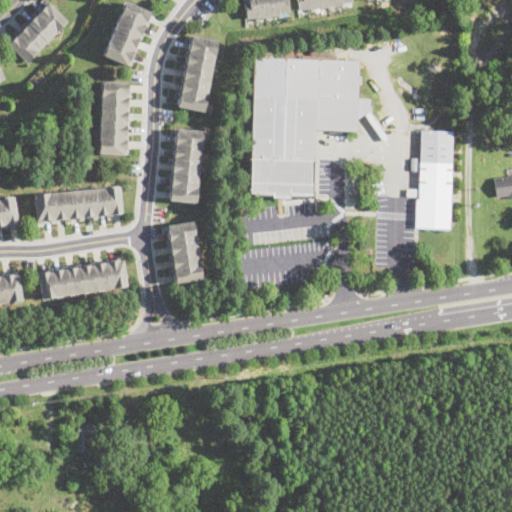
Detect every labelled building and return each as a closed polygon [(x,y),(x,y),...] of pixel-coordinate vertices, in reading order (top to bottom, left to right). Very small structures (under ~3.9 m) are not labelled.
[(287,0),(290,12),(282,13),(282,17),(276,18),(276,15),(269,16),(270,19),(266,19),(266,16),(259,17),(260,20),(255,21),(255,17),(246,18),(244,2),(245,2),(244,0),(287,0)] [(352,0),(353,2),(344,3),(345,5),(339,6),(338,5),(332,6),(333,9),(329,9),(328,6),(314,9),(315,10),(308,11),(308,8),(300,10),(298,0),(352,0)] [(141,39),(139,38),(131,57),(133,58),(129,65),(105,55),(106,54),(103,53),(125,1),(150,11),(149,13),(150,13),(147,19),(148,20),(141,39)] [(48,2),(67,21),(27,62),(8,43),(15,36),(16,36),(18,34),(17,34),(28,24),(27,23),(35,15),(36,16),(37,14),(37,13),(45,5),(45,6),(48,2)] [(217,40),(204,112),(177,107),(179,95),(180,95),(181,93),(180,93),(182,81),(183,81),(183,79),(182,79),(185,67),(186,67),(186,64),(185,64),(187,53),(188,54),(189,51),(188,50),(190,40),(191,40),(192,35),(217,40)] [(334,50),(334,59),(358,60),(356,97),(369,98),(369,108),(356,119),(355,131),(336,130),(336,133),(328,133),(329,130),(315,129),(314,160),(315,160),(314,191),(312,191),(312,195),(290,194),(290,196),(283,196),(283,197),(271,197),(271,194),(249,193),(249,189),(247,189),(248,157),(250,157),(253,57),(316,59),(316,50),(334,50)] [(129,98),(127,98),(127,105),(129,105),(128,113),(126,113),(126,119),(128,119),(128,126),(126,126),(125,134),(127,134),(127,142),(125,142),(125,147),(127,148),(127,154),(111,153),(111,154),(98,152),(101,80),(128,82),(128,92),(129,92),(129,98)] [(203,131),(195,203),(190,202),(190,201),(169,199),(170,189),(171,186),(170,186),(171,175),(172,175),(172,172),(171,172),(172,160),(173,161),(174,158),(173,158),(175,144),(174,144),(175,133),(176,133),(177,128),(203,131)] [(449,229),(414,227),(415,198),(418,198),(418,196),(406,196),(406,188),(418,188),(419,153),(416,153),(416,149),(419,150),(420,129),(453,130),(449,229)] [(418,156),(418,169),(410,169),(411,156),(418,156)] [(511,198),(508,199),(507,195),(496,197),(493,178),(511,174),(511,198)] [(36,220),(33,193),(119,186),(122,213),(36,220)] [(7,224),(7,223),(3,224),(3,225),(0,225),(0,197),(13,195),(18,222),(7,224)] [(193,221),(201,279),(175,282),(173,272),(174,272),(174,269),(173,269),(171,258),(172,258),(171,254),(169,240),(168,240),(167,230),(167,224),(193,221)] [(117,260),(123,260),(127,285),(41,298),(37,272),(48,271),(48,272),(51,271),(51,270),(62,268),(62,269),(65,269),(65,267),(75,266),(75,267),(79,267),(79,266),(89,264),(89,265),(92,264),(92,263),(104,262),(104,263),(106,262),(106,261),(117,259),(117,260)] [(12,273),(12,274),(18,274),(22,300),(0,303),(0,276),(2,276),(2,275),(12,273)] [(75,422),(75,450),(93,451),(94,423),(75,422)]
